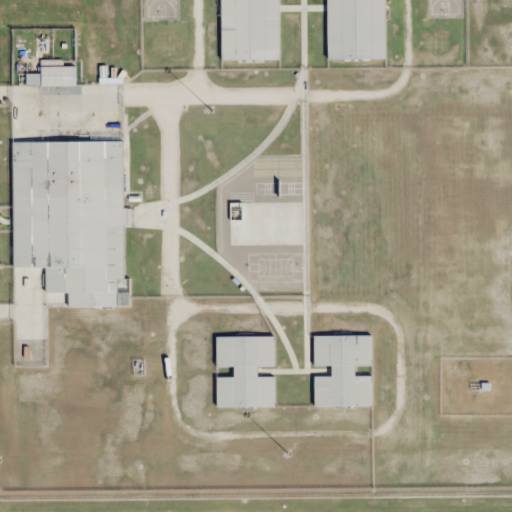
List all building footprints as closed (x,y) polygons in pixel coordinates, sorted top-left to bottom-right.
[(279,0),(221,0),(221,60),(279,60),(279,0)] [(326,0),(327,60),(386,60),(385,0),(326,0)] [(76,85),(76,65),(59,65),(59,60),(41,60),(41,74),(26,74),(26,85),(76,85)] [(12,141),(14,304),(33,304),(33,293),(69,292),(69,307),(126,306),(124,140),(12,141)] [(231,202),(231,246),(305,246),(305,202),(231,202)] [(275,336),(216,337),(216,367),(233,367),(233,377),(216,377),(217,408),(276,407),(275,377),(258,377),(258,367),(275,367),(275,336)] [(314,407),(373,407),(373,376),(355,376),(355,367),(373,366),(373,336),(314,336),(314,366),(331,366),(331,376),(314,377),(314,407)]
